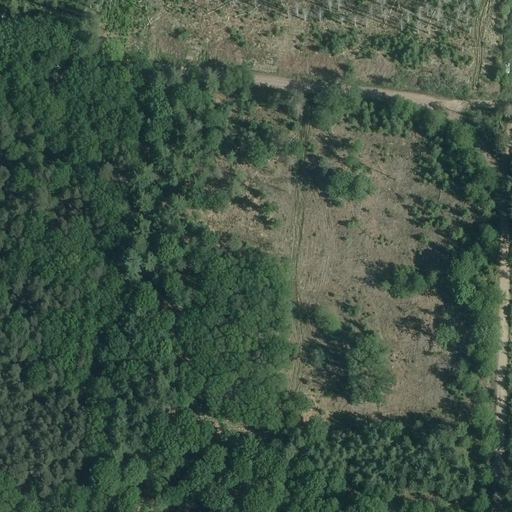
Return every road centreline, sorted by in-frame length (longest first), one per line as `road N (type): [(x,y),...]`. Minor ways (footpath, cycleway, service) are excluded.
road 1 (track): [(0,50),(511,108)]
road 2 (track): [(501,172),(496,511)]
road 3 (track): [(430,101),(473,131),(501,172),(511,132)]
